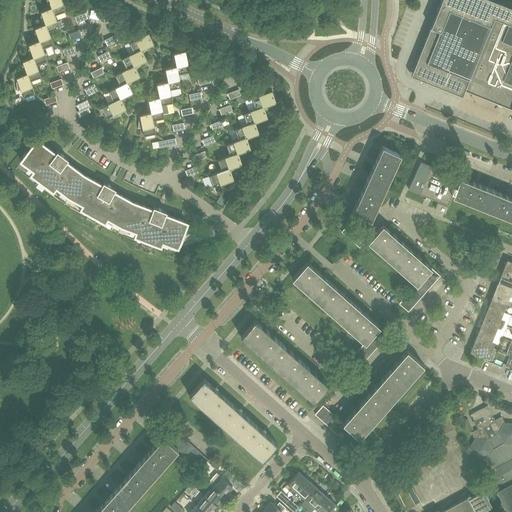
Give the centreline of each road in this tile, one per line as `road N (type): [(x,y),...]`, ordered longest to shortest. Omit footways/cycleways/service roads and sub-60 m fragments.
road 1 (unclassified): [(175,325),(3,511)]
road 2 (residential): [(171,184),(223,73),(162,179)]
road 3 (residential): [(198,341),(317,201),(334,172),(320,152)]
road 4 (residential): [(45,511),(198,341)]
road 5 (residential): [(405,330),(356,386),(277,321)]
road 6 (tertiary): [(320,74),(161,0)]
road 7 (residential): [(360,480),(457,371)]
road 8 (residential): [(459,273),(387,210),(369,230),(351,218)]
road 9 (residential): [(304,435),(198,341)]
road 10 (residential): [(69,116),(62,101),(84,40),(95,17),(104,18),(106,30)]
road 11 (unknown): [(390,213),(371,233),(429,304)]
